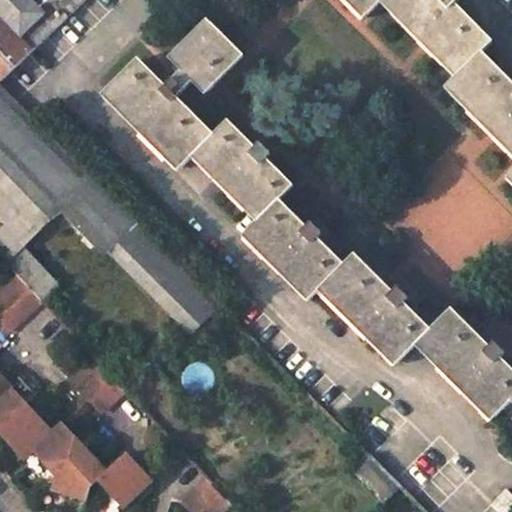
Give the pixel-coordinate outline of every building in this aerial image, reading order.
[(38,233),(63,209),(106,253),(136,225),(93,180),(0,85),(0,80),(33,49),(20,35),(42,14),(29,0),(0,0),(0,257),(23,282),(37,269),(20,251),(38,233)] [(29,0),(42,14),(20,35),(33,49),(66,17),(50,0),(29,0)] [(84,0),(50,0),(66,17),(84,0)] [(350,0),(368,18),(384,1),(457,76),(447,86),(511,152),(511,171),(507,176),(511,180),(511,86),(481,54),(492,43),(454,5),(459,0),(458,0),(350,0)] [(250,60),(215,24),(177,63),(184,70),(167,86),(143,61),(111,93),(185,167),(200,153),(263,216),(248,231),(312,295),(322,285),(397,360),(419,340),(494,415),(501,408),(511,419),(511,369),(501,358),(508,351),(498,340),(490,347),(451,308),(430,328),(405,302),(411,295),(401,284),(394,291),(355,253),(344,264),(320,239),(326,232),(316,221),(309,228),(281,199),(296,185),(272,161),(279,153),(268,143),(260,150),(232,121),(217,136),(180,99),(196,83),(211,98),(250,60)] [(216,305),(136,225),(106,253),(186,334),(216,305)] [(55,288),(37,269),(23,282),(24,284),(40,301),(55,288)] [(0,305),(0,325),(17,344),(50,312),(40,301),(24,284),(0,305)] [(85,396),(111,424),(134,403),(107,374),(85,396)] [(0,399),(0,435),(32,470),(40,463),(66,490),(64,504),(94,511),(98,511),(101,498),(108,493),(125,511),(144,511),(160,497),(132,468),(116,484),(68,435),(62,441),(12,388),(0,399)] [(399,488),(370,459),(354,474),(383,504),(399,488)] [(234,511),(212,488),(191,509),(193,511),(234,511)] [(511,511),(511,495),(508,491),(492,506),(498,511),(511,511)]
